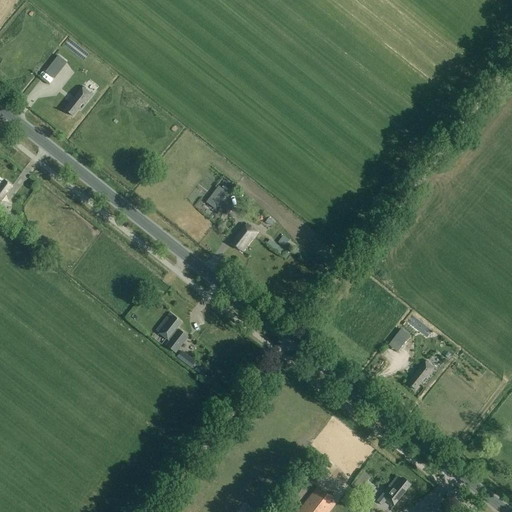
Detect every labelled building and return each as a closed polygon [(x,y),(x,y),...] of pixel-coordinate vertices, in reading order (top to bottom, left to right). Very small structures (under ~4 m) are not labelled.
[(63,60),(57,67),(71,77),(76,70),(63,60)] [(84,87),(65,110),(73,117),(79,109),(81,110),(93,94),(84,87)] [(0,201),(12,187),(4,181),(0,178),(0,201)] [(215,210),(227,193),(218,186),(206,203),(215,210)] [(269,218),(265,222),(271,227),(274,222),(269,218)] [(243,252),(254,239),(258,234),(247,225),(232,244),(243,252)] [(281,256),(285,251),(277,246),(274,250),(281,256)] [(157,293),(154,296),(160,301),(163,297),(157,293)] [(155,331),(168,342),(165,346),(174,354),(188,337),(179,330),(177,332),(175,330),(181,322),(169,313),(155,331)] [(397,334),(392,341),(401,348),(407,341),(397,334)] [(197,363),(181,351),(177,357),(192,369),(197,363)] [(426,361),(407,384),(415,390),(422,382),(423,384),(436,368),(426,361)] [(260,406),(266,398),(261,394),(255,402),(260,406)] [(371,478),(364,472),(352,486),(359,492),(371,478)] [(393,507),(410,485),(401,478),(400,480),(397,477),(377,502),(382,506),(386,500),(393,507)] [(329,511),(338,502),(318,487),(297,511),(329,511)]
